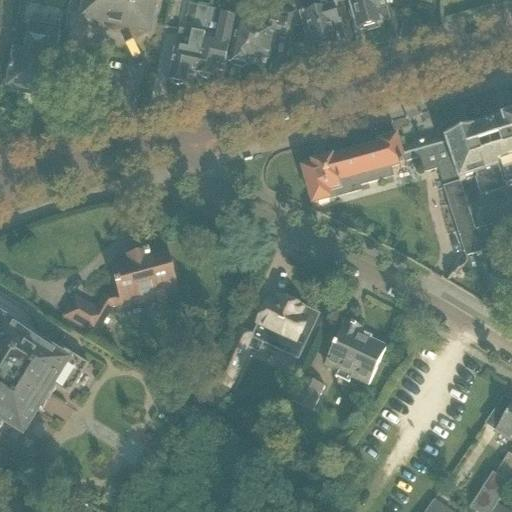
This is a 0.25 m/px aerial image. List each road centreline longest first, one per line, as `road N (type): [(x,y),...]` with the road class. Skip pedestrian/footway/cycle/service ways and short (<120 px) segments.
road 1 (residential): [(189,135),(236,207),(511,367)]
road 2 (residential): [(189,135),(511,38)]
road 3 (residential): [(3,185),(189,135)]
